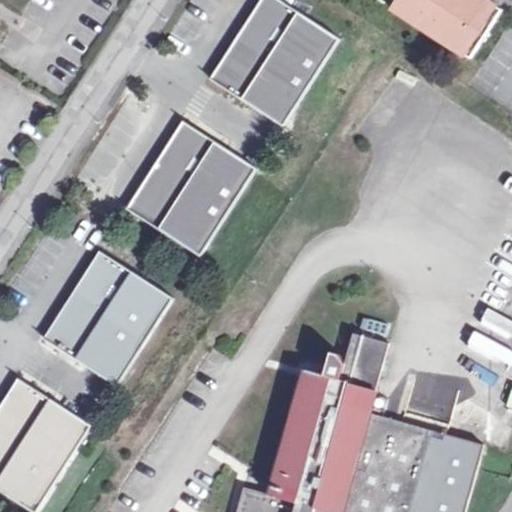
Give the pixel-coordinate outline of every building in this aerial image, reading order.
[(328,36),(272,0),(245,0),(197,76),(271,123),(328,36)] [(487,0),(379,0),(472,59),(503,10),(487,0)] [(244,165),(170,117),(113,206),(187,253),(244,165)] [(86,248),(30,336),(104,383),(161,295),(86,248)] [(436,432),(433,443),(370,426),(373,414),(392,343),(356,334),(343,380),(309,371),(275,495),(247,487),(240,511),(465,511),(484,445),(436,432)] [(4,375),(0,381),(0,496),(22,511),(79,423),(4,375)] [(436,432),(373,414),(370,426),(433,443),(436,432)]
